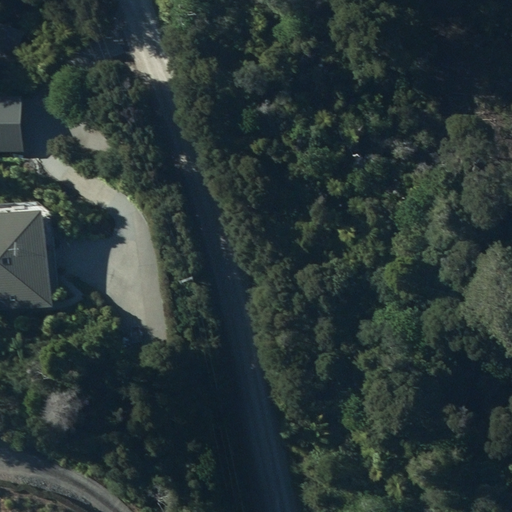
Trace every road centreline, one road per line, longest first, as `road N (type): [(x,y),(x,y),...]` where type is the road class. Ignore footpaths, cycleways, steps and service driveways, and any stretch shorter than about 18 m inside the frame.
road 1 (residential): [(283,511),(205,214),(131,0)]
road 2 (unknown): [(151,511),(81,454),(0,418)]
